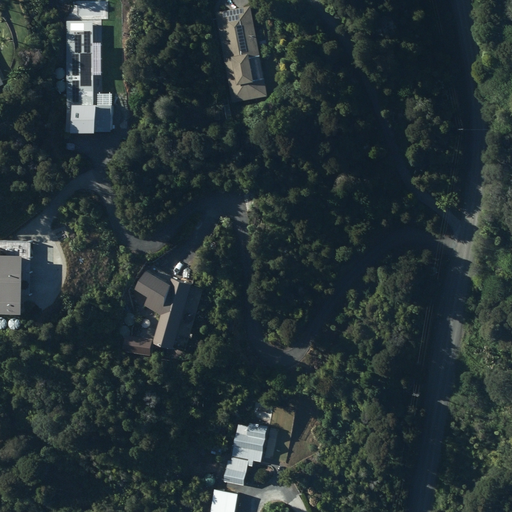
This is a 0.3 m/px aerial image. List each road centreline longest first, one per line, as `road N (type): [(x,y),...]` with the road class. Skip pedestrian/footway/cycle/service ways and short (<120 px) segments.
road 1 (unknown): [(473,220),(409,203),(371,212),(334,246),(295,320),(280,332),(258,331),(241,296),(243,237),(234,194),(222,183),(185,189),(157,221),(139,225),(120,217),(102,178)]
road 2 (residential): [(418,511),(478,185),(480,128),(462,0)]
